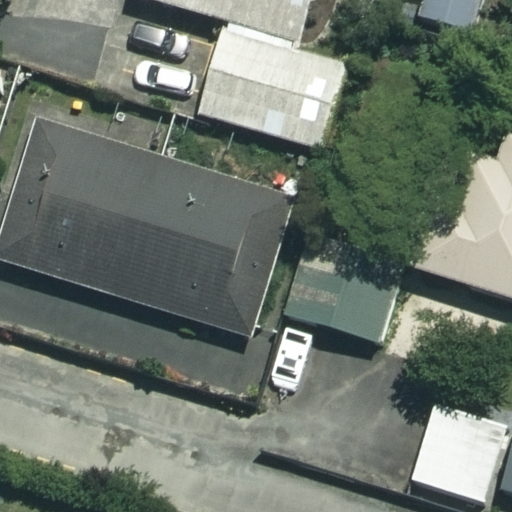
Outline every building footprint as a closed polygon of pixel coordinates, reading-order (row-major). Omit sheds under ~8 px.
[(236,38),(315,63),(332,0),(149,0),(146,12),(236,38)] [(496,0),(438,0),(431,29),(485,43),(496,0)] [(315,63),(236,38),(211,126),(335,161),(360,76),(315,63)] [(304,210),(48,132),(5,273),(261,351),(304,210)] [(511,180),(474,168),(436,286),(511,309),(511,180)] [(411,293),(313,266),(296,329),(394,356),(411,293)] [(498,511),(511,470),(511,435),(447,415),(423,492),(484,511),(498,511)]
